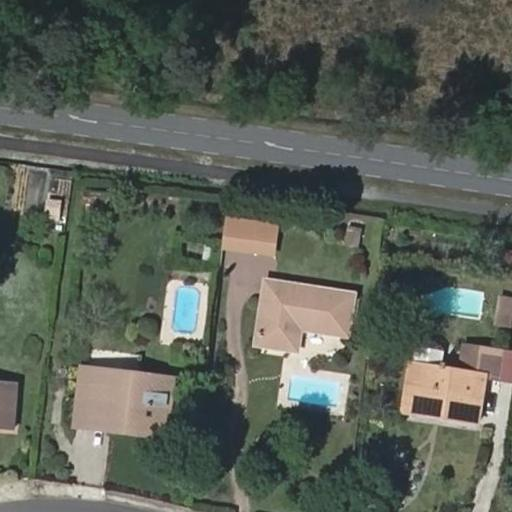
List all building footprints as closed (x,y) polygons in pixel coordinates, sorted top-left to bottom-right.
[(86,214),(106,216),(109,195),(88,192),(86,214)] [(47,218),(62,220),(64,204),(49,202),(47,218)] [(225,221),(222,248),(252,252),(256,225),(225,221)] [(252,252),(272,255),(276,228),(256,225),(252,252)] [(487,265),(511,269),(511,254),(490,251),(487,265)] [(346,336),(353,297),(268,283),(258,343),(296,350),(300,329),(346,336)] [(496,325),(508,328),(511,310),(511,302),(501,300),(496,325)] [(442,417),(479,423),(486,377),(511,380),(511,354),(465,347),(461,372),(439,370),(442,354),(436,345),(425,343),(417,349),(414,366),(408,403),(443,408),(442,417)] [(410,365),(404,411),(442,417),(443,408),(408,403),(414,366),(410,365)] [(169,423),(93,419),(95,375),(80,374),(76,430),(168,436),(169,423)] [(169,423),(171,379),(95,375),(93,419),(169,423)] [(0,425),(12,426),(15,385),(0,384),(0,425)]
